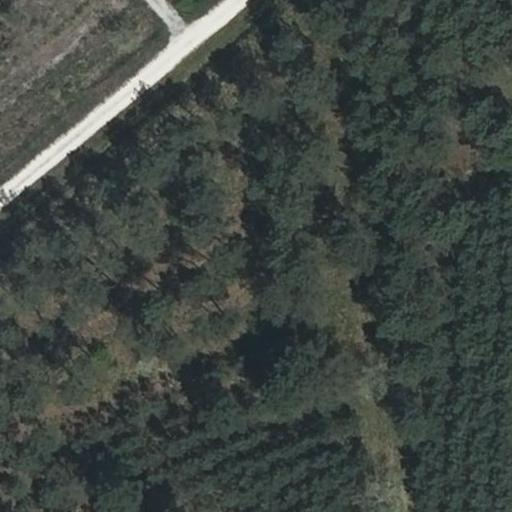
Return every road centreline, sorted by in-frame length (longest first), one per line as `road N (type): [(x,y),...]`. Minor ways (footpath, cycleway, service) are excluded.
road 1 (track): [(0,340),(261,116)]
road 2 (track): [(0,199),(235,0)]
